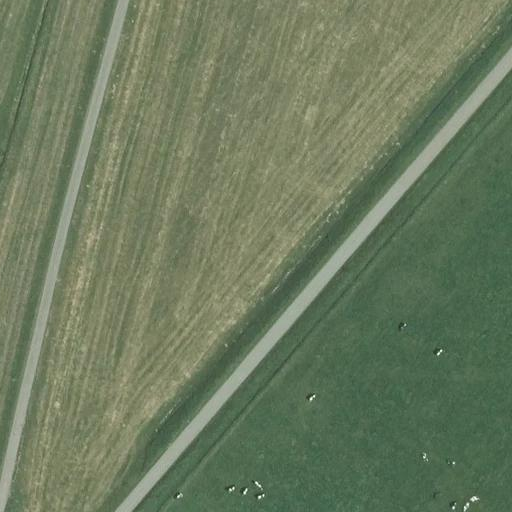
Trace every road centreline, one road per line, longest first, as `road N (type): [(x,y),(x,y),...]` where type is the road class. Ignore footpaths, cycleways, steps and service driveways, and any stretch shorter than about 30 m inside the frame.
road 1 (unclassified): [(511,57),(121,511)]
road 2 (unclassified): [(0,505),(122,0)]
